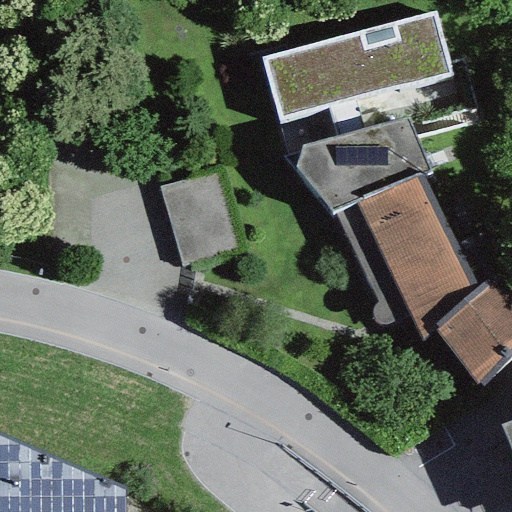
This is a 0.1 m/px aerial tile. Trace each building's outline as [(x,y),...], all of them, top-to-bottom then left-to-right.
[(435,12),(256,58),(287,154),(299,153),(301,143),(409,113),(412,125),(474,106),(463,59),(448,63),(435,12)] [(299,153),(287,154),(294,170),(300,164),(332,210),(421,173),(429,170),(412,125),(409,113),(301,143),(299,153)] [(219,168),(160,185),(183,269),(242,253),(219,168)] [(456,244),(421,173),(332,210),(375,302),(371,304),(370,311),(372,318),(375,321),(380,324),(384,324),(410,311),(420,342),(436,330),(479,382),(511,346),(511,297),(492,276),(470,238),(456,244)] [(511,415),(499,421),(511,451),(511,415)] [(0,430),(0,511),(123,511),(123,485),(0,430)]
